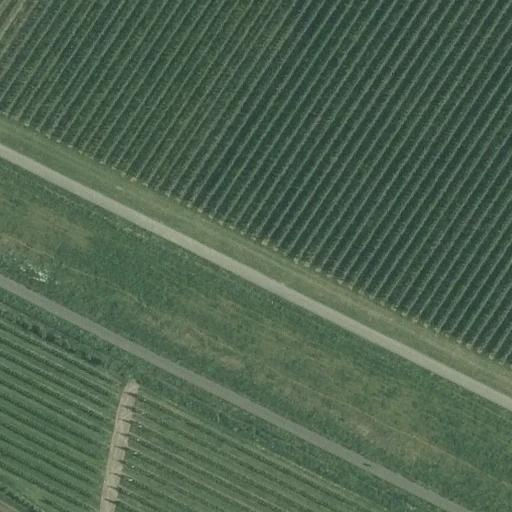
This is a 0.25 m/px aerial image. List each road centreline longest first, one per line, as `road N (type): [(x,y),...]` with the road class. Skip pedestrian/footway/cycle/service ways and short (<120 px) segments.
road 1 (unclassified): [(511,409),(0,154)]
road 2 (unclassified): [(447,511),(0,284)]
